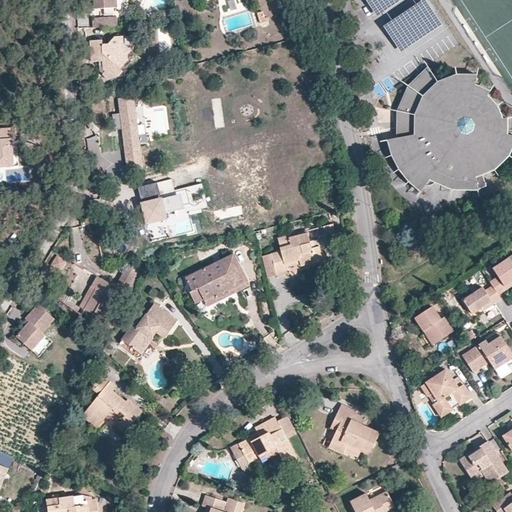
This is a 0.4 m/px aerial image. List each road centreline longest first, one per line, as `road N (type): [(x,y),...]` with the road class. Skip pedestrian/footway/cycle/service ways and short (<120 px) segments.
road 1 (residential): [(0,317),(81,190),(68,0)]
road 2 (residential): [(376,310),(352,129),(320,0)]
road 3 (residential): [(153,511),(188,431),(234,393),(284,367)]
